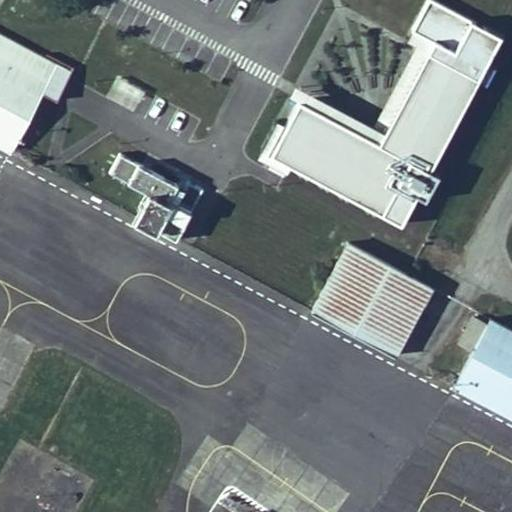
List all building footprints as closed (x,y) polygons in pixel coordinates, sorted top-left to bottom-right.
[(308,93),(279,146),(391,206),(420,153),(437,162),(511,17),(511,0),(464,0),(439,50),(432,47),(386,134),(308,93)] [(0,25),(0,131),(15,139),(61,58),(0,25)] [(115,75),(106,99),(136,110),(145,86),(115,75)] [(107,169),(142,187),(129,213),(172,235),(196,189),(117,149),(107,169)] [(335,310),(370,243),(353,236),(320,303),(335,310)] [(370,243),(335,310),(402,345),(436,280),(370,243)] [(479,340),(459,384),(511,412),(511,315),(496,307),(493,313),(480,306),(466,333),(479,340)]
